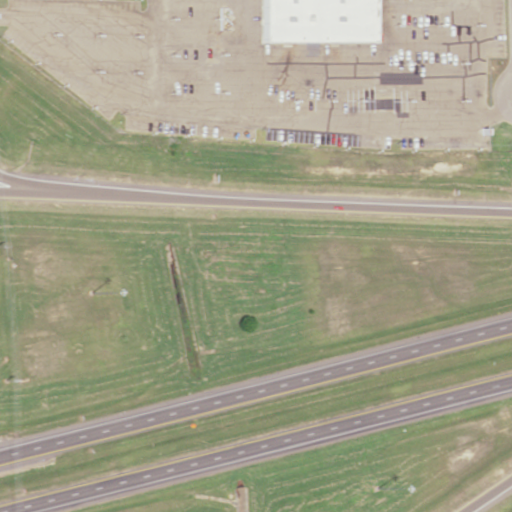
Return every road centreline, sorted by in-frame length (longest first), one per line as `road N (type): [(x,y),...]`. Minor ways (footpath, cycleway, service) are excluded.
road 1 (motorway): [(511,322),(0,455)]
road 2 (motorway): [(1,511),(511,380)]
road 3 (motorway): [(511,213),(0,192)]
